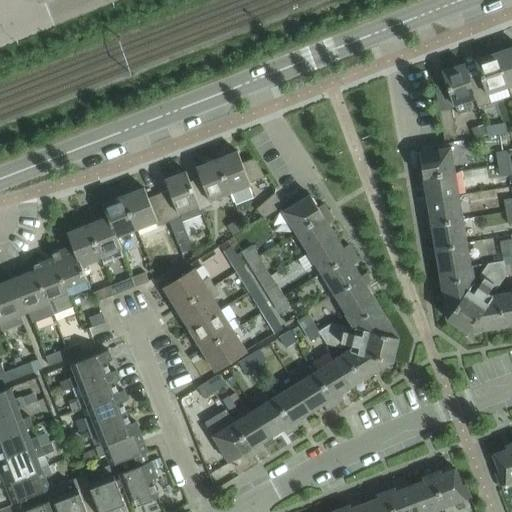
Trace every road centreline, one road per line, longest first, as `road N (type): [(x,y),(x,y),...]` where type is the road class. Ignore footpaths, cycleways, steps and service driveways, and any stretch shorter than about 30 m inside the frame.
road 1 (tertiary): [(464,0),(0,179)]
road 2 (residential): [(246,510),(362,444),(511,384)]
road 3 (residential): [(206,511),(132,325)]
